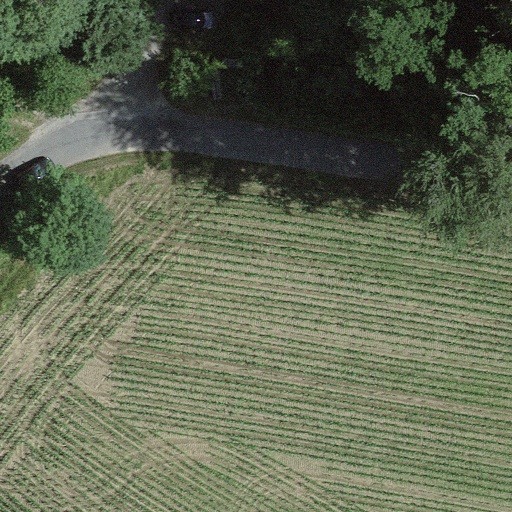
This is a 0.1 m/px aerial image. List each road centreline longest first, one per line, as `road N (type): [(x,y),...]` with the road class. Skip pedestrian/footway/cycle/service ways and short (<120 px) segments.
road 1 (unclassified): [(0,192),(86,134),(178,135),(511,184)]
road 2 (track): [(159,0),(148,41),(86,134)]
